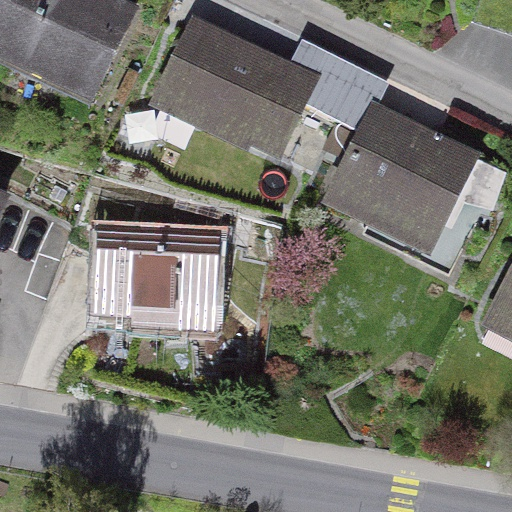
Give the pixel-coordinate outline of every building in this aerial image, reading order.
[(100,0),(5,0),(0,11),(0,51),(92,95),(130,14),(100,0)] [(511,0),(479,0),(474,17),(511,30),(511,0)] [(313,85),(192,28),(159,98),(279,155),(313,85)] [(473,162),(373,112),(329,200),(429,249),(473,162)] [(214,243),(100,237),(97,314),(211,320),(214,243)] [(511,334),(511,278),(490,323),(511,334)]
